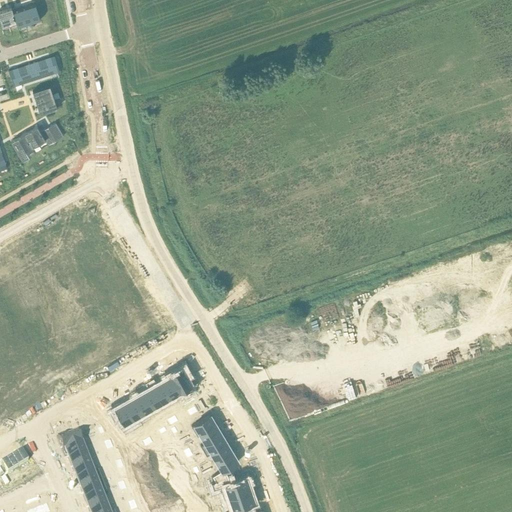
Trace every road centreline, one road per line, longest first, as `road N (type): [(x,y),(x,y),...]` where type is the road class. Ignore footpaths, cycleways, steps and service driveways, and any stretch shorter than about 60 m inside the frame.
road 1 (unclassified): [(305,511),(278,444),(153,238),(96,0)]
road 2 (residential): [(437,396),(371,218),(299,79)]
road 3 (residential): [(499,4),(299,79)]
road 4 (residential): [(189,331),(265,459),(283,511)]
road 5 (residential): [(36,420),(189,331)]
road 6 (residential): [(104,177),(189,331)]
road 7 (residential): [(82,31),(104,177)]
road 8 (residential): [(0,238),(104,177)]
